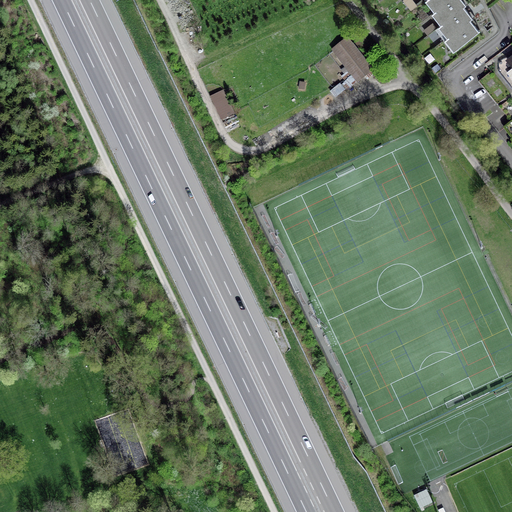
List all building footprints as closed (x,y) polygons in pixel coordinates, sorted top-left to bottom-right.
[(414,0),(405,0),(411,9),(418,5),(414,0)] [(430,0),(439,10),(450,0),(430,0)] [(450,0),(439,10),(436,12),(445,23),(468,5),(470,3),(467,0),(450,0)] [(445,23),(443,25),(452,36),(473,19),(477,16),(468,5),(445,23)] [(452,36),(449,38),(458,49),(482,29),(473,19),(452,36)] [(371,70),(347,40),(333,51),(357,81),(371,70)] [(485,90),(499,79),(493,71),(479,82),(485,90)] [(485,90),(491,97),(504,87),(499,79),(485,90)] [(504,87),(491,97),(497,106),(511,96),(504,87)] [(223,90),(210,96),(221,120),(234,113),(223,90)] [(511,98),(511,99),(500,108),(511,122),(511,98)] [(426,490),(414,496),(420,508),(432,502),(426,490)]
